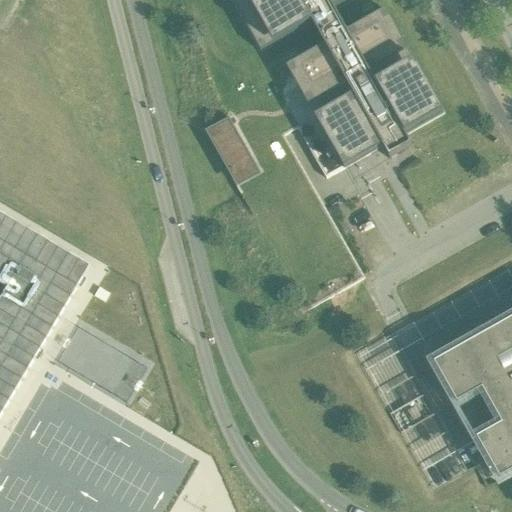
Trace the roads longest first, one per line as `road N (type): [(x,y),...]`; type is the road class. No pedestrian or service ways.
road 1 (tertiary): [(349,511),(281,453),(221,339),(133,0)]
road 2 (tertiary): [(112,0),(197,345),(240,452),(288,511)]
